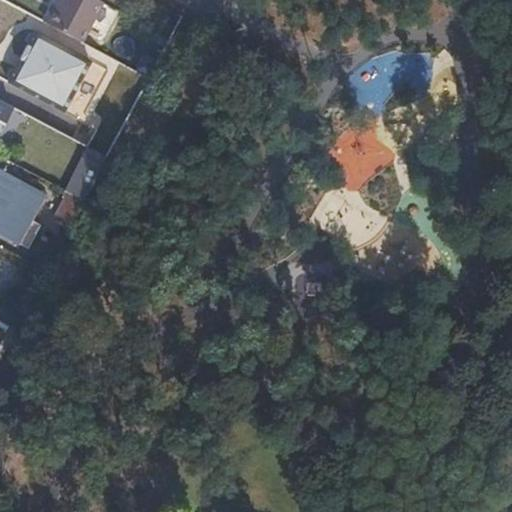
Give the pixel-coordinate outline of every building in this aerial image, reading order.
[(96,0),(56,0),(44,23),(80,42),(101,2),(96,0)] [(80,107),(98,72),(59,51),(41,86),(80,107)] [(128,88),(95,151),(98,152),(108,159),(142,95),(128,88)] [(0,122),(10,105),(0,100),(0,122)] [(74,198),(85,203),(108,159),(98,152),(74,198)] [(0,233),(19,243),(44,195),(3,173),(0,179),(0,233)] [(51,234),(64,242),(82,208),(69,201),(51,234)] [(1,287),(0,288),(0,316),(1,317),(5,311),(12,315),(21,298),(1,287)]
